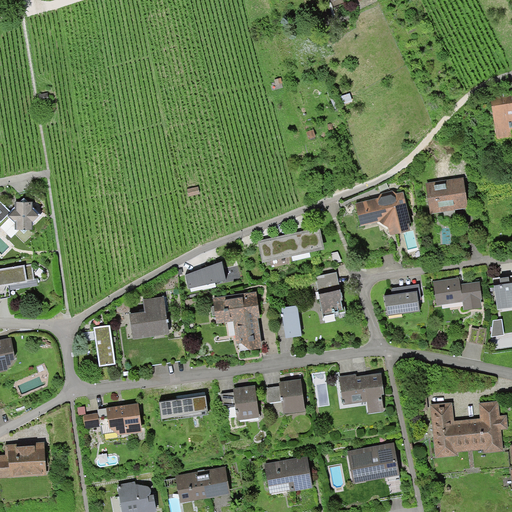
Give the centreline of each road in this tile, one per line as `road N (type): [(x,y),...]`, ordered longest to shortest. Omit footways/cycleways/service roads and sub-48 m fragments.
road 1 (residential): [(511,74),(469,92),(413,154),(376,180),(203,248),(60,328)]
road 2 (residential): [(69,392),(382,346)]
road 3 (residential): [(382,346),(361,286),(511,258)]
road 4 (residential): [(422,511),(382,346)]
road 5 (residential): [(382,346),(511,375)]
